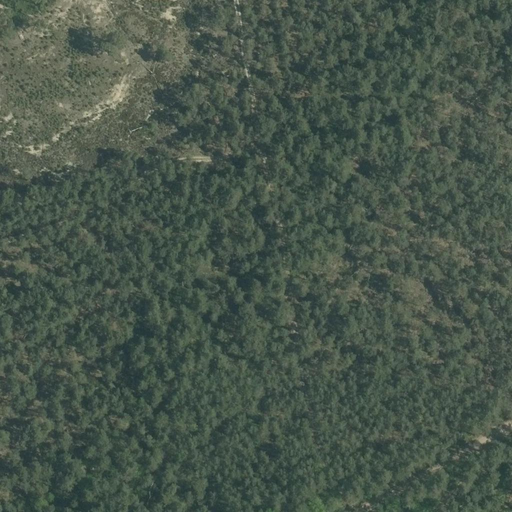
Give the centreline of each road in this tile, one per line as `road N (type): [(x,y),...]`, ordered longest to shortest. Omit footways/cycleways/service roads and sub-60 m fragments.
road 1 (track): [(232,0),(323,465),(325,511)]
road 2 (track): [(0,244),(97,210),(176,161),(260,148)]
road 3 (track): [(511,428),(368,511)]
